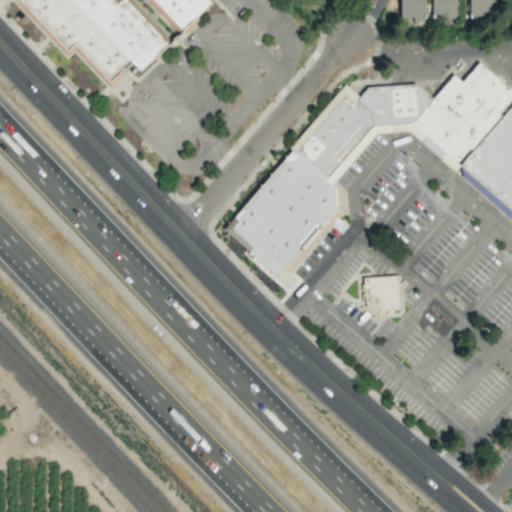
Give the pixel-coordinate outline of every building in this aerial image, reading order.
[(198,0),(213,16),(128,92),(124,88),(110,101),(74,60),(67,67),(7,0),(198,0)] [(399,0),(400,20),(424,20),(424,0),(430,0),(431,13),(444,13),(444,19),(456,19),(456,0),(399,0)] [(468,0),(469,18),(495,18),(494,0),(468,0)] [(277,278),(311,239),(316,242),(342,211),(341,193),(332,187),(374,134),(407,131),(511,221),(511,91),(480,64),(464,83),(453,75),(432,100),(416,85),(368,89),(359,98),(344,84),(222,229),(277,278)] [(399,309),(397,276),(362,277),(363,310),(399,309)]
